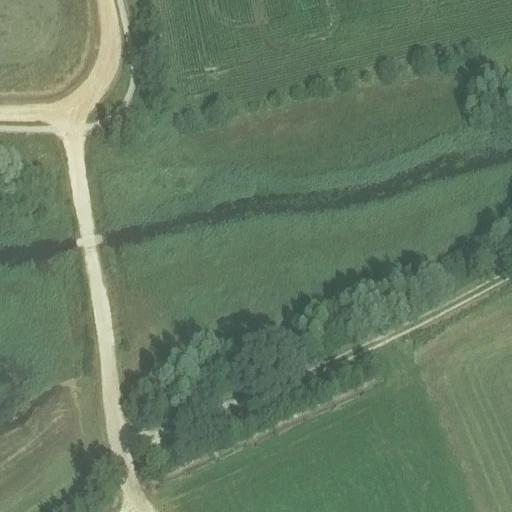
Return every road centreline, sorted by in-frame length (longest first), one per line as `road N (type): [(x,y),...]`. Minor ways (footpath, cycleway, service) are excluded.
road 1 (track): [(121,456),(511,277)]
road 2 (track): [(71,130),(121,456)]
road 3 (track): [(102,0),(108,66),(92,97),(71,109)]
